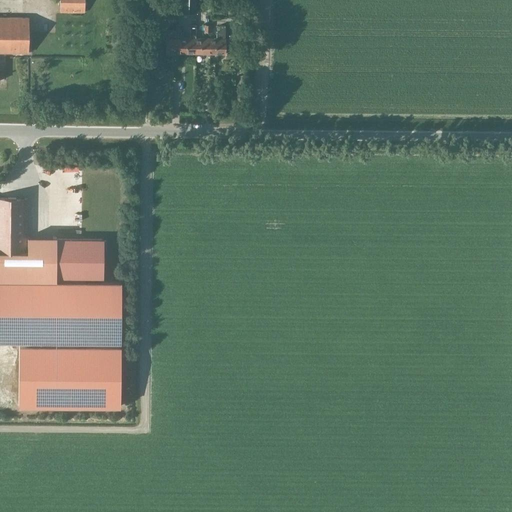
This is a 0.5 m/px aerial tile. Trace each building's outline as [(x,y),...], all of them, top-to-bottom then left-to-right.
[(85,13),(84,0),(59,0),(60,13),(85,13)] [(164,11),(164,0),(146,0),(146,10),(164,11)] [(182,0),(182,12),(194,13),(194,0),(182,0)] [(244,12),(244,0),(234,0),(234,12),(244,12)] [(0,52),(28,52),(28,17),(0,16),(0,52)] [(181,53),(181,38),(181,25),(176,25),(176,31),(163,30),(163,40),(166,40),(166,53),(181,53)] [(181,38),(181,53),(195,53),(195,38),(196,38),(196,25),(190,25),(190,38),(181,38)] [(210,54),(225,54),(225,25),(220,25),(219,32),(217,32),(217,39),(210,38),(210,54)] [(210,38),(196,38),(195,38),(195,53),(210,54),(210,38)] [(0,250),(27,251),(27,198),(0,197),(0,250)] [(84,211),(81,199),(74,201),(78,213),(84,211)] [(71,276),(102,276),(102,238),(56,238),(56,276),(58,276),(58,280),(31,281),(32,341),(58,340),(85,340),(122,340),(121,280),(71,280),(71,276)] [(0,340),(32,341),(31,281),(0,280),(0,340)] [(58,344),(21,345),(21,405),(122,404),(122,344),(85,344),(85,340),(58,340),(58,344)]
